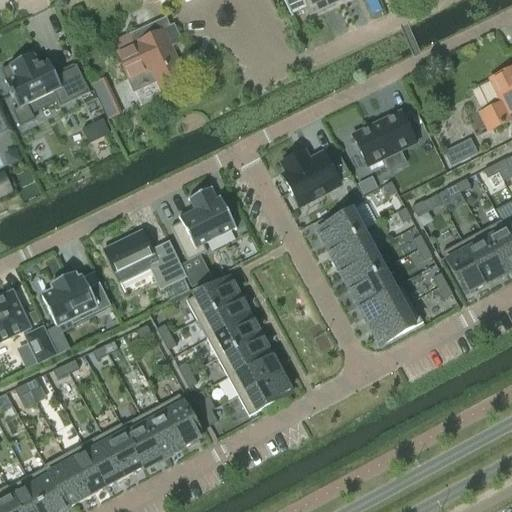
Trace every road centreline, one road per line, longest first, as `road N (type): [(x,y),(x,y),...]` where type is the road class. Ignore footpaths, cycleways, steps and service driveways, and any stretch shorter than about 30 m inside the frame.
road 1 (residential): [(241,149),(511,16)]
road 2 (residential): [(112,511),(363,374)]
road 3 (residential): [(0,268),(241,149)]
road 4 (residential): [(241,149),(363,374)]
road 5 (secondary): [(511,424),(351,511)]
road 6 (residential): [(363,374),(511,295)]
road 7 (residential): [(432,0),(305,60)]
